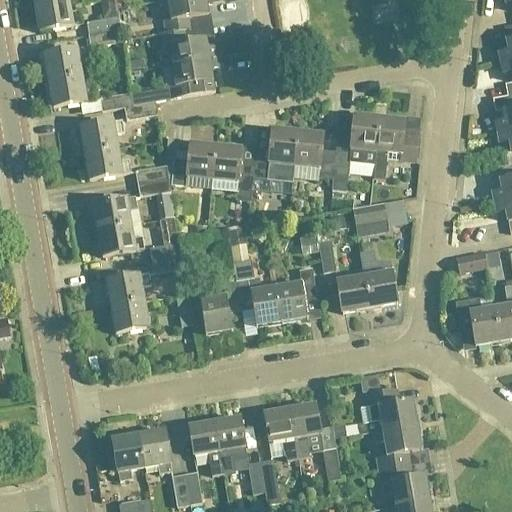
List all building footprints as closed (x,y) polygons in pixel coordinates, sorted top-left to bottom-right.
[(31,0),(34,9),(67,4),(66,0),(31,0)] [(165,38),(184,35),(184,34),(190,33),(187,22),(208,18),(207,7),(215,6),(214,0),(193,0),(166,5),(170,23),(162,24),(165,36),(165,38)] [(69,17),(67,4),(34,9),(38,36),(71,30),(80,28),(78,16),(69,17)] [(86,40),(118,35),(115,22),(84,27),(86,40)] [(118,35),(86,40),(89,52),(120,47),(118,35)] [(171,70),(218,62),(216,49),(209,50),(207,41),(186,45),(184,35),(165,38),(165,36),(158,38),(161,50),(167,49),(171,70)] [(501,68),(511,65),(511,43),(506,44),(509,55),(498,57),(501,68)] [(42,59),(46,85),(80,80),(77,66),(86,65),(84,52),(42,59)] [(167,92),(168,102),(215,94),(211,72),(219,71),(218,62),(171,70),(173,89),(167,90),(167,92)] [(511,65),(501,68),(503,78),(511,76),(511,65)] [(80,80),(46,85),(51,112),(93,105),(91,92),(82,94),(80,80)] [(129,98),(131,111),(154,106),(169,104),(168,102),(167,92),(129,98)] [(100,116),(123,113),(131,111),(129,98),(97,103),(100,116)] [(481,106),(482,118),(498,117),(497,105),(481,106)] [(126,125),(156,120),(154,106),(131,111),(123,113),(126,125)] [(495,127),(497,137),(511,134),(511,112),(503,115),(505,124),(495,127)] [(333,183),(345,185),(346,185),(348,166),(372,168),(373,169),(378,122),(352,120),(350,140),(336,138),(335,155),(336,155),(333,183)] [(378,122),(373,169),(372,168),(371,182),(383,184),(385,165),(415,168),(417,140),(402,139),(404,124),(378,122)] [(79,131),(83,158),(117,152),(114,139),(123,137),(121,124),(79,131)] [(293,171),(297,135),(271,133),(269,155),(254,154),(253,169),(251,182),(266,184),(267,168),(293,171)] [(511,134),(497,137),(499,148),(509,146),(511,156),(504,158),(506,169),(511,168),(511,134)] [(333,183),(336,155),(335,155),(321,154),(322,138),(297,135),(293,171),(317,173),(316,182),(331,183),(333,183)] [(211,184),(214,149),(189,147),(187,163),(173,161),(170,190),(185,191),(186,182),(211,184)] [(250,195),(251,182),(253,169),(238,168),(239,152),(214,149),(211,184),(236,186),(234,204),(249,206),(250,195)] [(117,152),(83,158),(88,184),(130,177),(128,164),(119,166),(117,152)] [(136,189),(167,184),(164,171),(134,176),(136,189)] [(491,196),(493,206),(511,202),(511,181),(499,184),(501,194),(491,196)] [(347,185),(346,185),(345,185),(333,183),(331,195),(346,196),(347,185)] [(167,184),(136,189),(139,202),(169,197),(167,184)] [(97,235),(130,229),(128,216),(137,215),(134,201),(92,209),(97,235)] [(511,202),(493,206),(495,217),(505,215),(509,237),(511,236),(511,202)] [(381,208),(368,210),(351,213),(354,226),(383,221),(381,208)] [(130,229),(97,235),(101,262),(144,254),(142,242),(132,243),(130,229)] [(247,251),(245,235),(229,238),(231,254),(247,251)] [(321,277),(333,275),(328,244),(315,246),(321,277)] [(149,266),(180,260),(178,248),(147,253),(149,266)] [(361,281),(362,281),(367,312),(395,308),(390,277),(375,279),(371,255),(357,258),(361,281)] [(485,273),(482,258),(455,263),(458,279),(485,273)] [(180,260),(149,266),(151,278),(182,273),(180,260)] [(279,327),(273,290),(259,293),(257,282),(252,283),(249,265),(231,268),(234,286),(239,316),(251,313),(254,332),(279,327)] [(299,286),(273,290),(279,327),(304,323),(301,305),(316,302),(311,273),(297,275),(299,286)] [(110,312),(143,306),(141,293),(150,292),(148,278),(106,286),(110,312)] [(340,317),(367,312),(362,281),(361,281),(335,286),(340,317)] [(227,318),(239,316),(234,286),(222,288),(223,299),(197,303),(203,340),(230,336),(227,318)] [(511,343),(511,291),(504,292),(507,311),(493,313),(498,346),(511,343)] [(186,299),(179,300),(174,301),(179,331),(192,329),(186,299)] [(474,351),(498,346),(493,313),(480,315),(478,303),(454,307),(460,341),(472,339),(474,351)] [(143,306),(110,312),(115,339),(157,331),(155,319),(146,320),(143,306)] [(0,373),(0,371),(0,342),(8,341),(5,324),(0,324),(0,373)] [(359,413),(361,428),(358,429),(359,439),(373,437),(416,430),(412,404),(398,406),(396,394),(366,399),(368,412),(359,413)] [(288,413),(297,464),(308,462),(304,441),(319,439),(314,409),(288,413)] [(297,464),(288,413),(263,417),(268,447),(282,445),(286,466),(297,464)] [(214,426),(223,479),(234,477),(230,454),(244,452),(239,422),(214,426)] [(208,458),(212,481),(223,479),(214,426),(188,431),(193,461),(208,458)] [(416,430),(373,437),(375,448),(384,446),(386,461),(377,463),(379,475),(409,470),(407,457),(421,455),(416,430)] [(163,434),(138,439),(143,472),(157,470),(158,479),(170,477),(163,434)] [(143,472),(138,439),(110,444),(118,486),(131,484),(129,475),(143,472)] [(334,454),(321,456),(326,486),(340,484),(334,454)] [(259,467),(264,497),(276,495),(271,465),(259,467)] [(251,499),(263,498),(264,497),(259,467),(246,469),(251,499)] [(501,497),(511,497),(511,468),(502,468),(501,497)] [(389,511),(395,511),(429,505),(425,479),(411,481),(409,470),(379,475),(381,487),(391,485),(393,500),(382,502),(383,511),(389,511)] [(195,477),(183,479),(188,511),(201,509),(195,477)] [(171,481),(176,511),(181,511),(188,511),(183,479),(171,481)] [(276,495),(264,497),(263,498),(265,510),(278,508),(276,495)]
